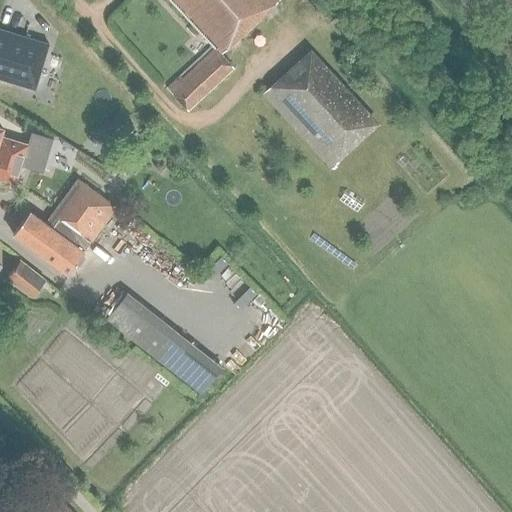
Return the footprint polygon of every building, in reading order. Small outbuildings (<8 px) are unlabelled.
[(279,0),(166,0),(212,49),(167,92),(187,113),(233,69),(221,56),(279,0)] [(0,31),(0,82),(32,92),(47,46),(0,31)] [(310,50),(260,96),(328,170),(377,124),(310,50)] [(115,147),(140,127),(126,110),(101,130),(115,147)] [(0,179),(15,184),(21,164),(40,169),(49,139),(52,140),(52,139),(30,132),(27,145),(0,136),(0,135),(2,129),(0,128),(0,179)] [(29,211),(12,233),(65,272),(88,240),(91,242),(116,209),(75,179),(44,221),(29,211)] [(20,260),(6,277),(31,297),(44,280),(20,260)] [(108,321),(207,390),(221,371),(201,357),(208,347),(128,291),(108,321)] [(38,511),(30,502),(18,511),(38,511)]
